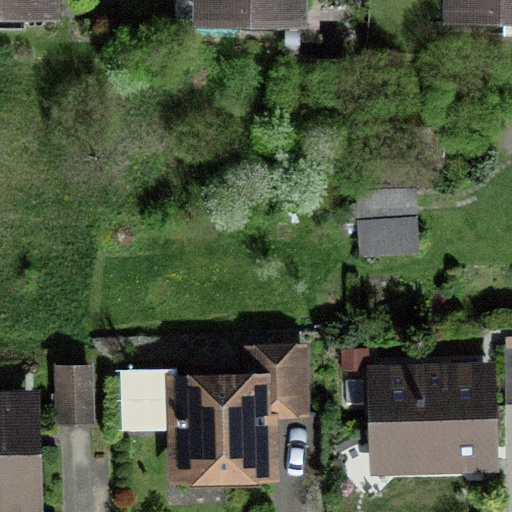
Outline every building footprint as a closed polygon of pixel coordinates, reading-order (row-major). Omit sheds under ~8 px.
[(72,0),(0,0),(0,25),(73,25),(72,0)] [(332,0),(216,0),(217,30),(333,29),(332,0)] [(511,0),(456,0),(457,28),(511,26),(511,0)] [(249,377),(182,379),(185,488),(289,485),(287,424),(315,423),(313,348),(248,350),(249,377)] [(488,370),(379,373),(382,467),(491,464),(488,370)] [(60,511),(58,398),(0,398),(0,511),(60,511)]
